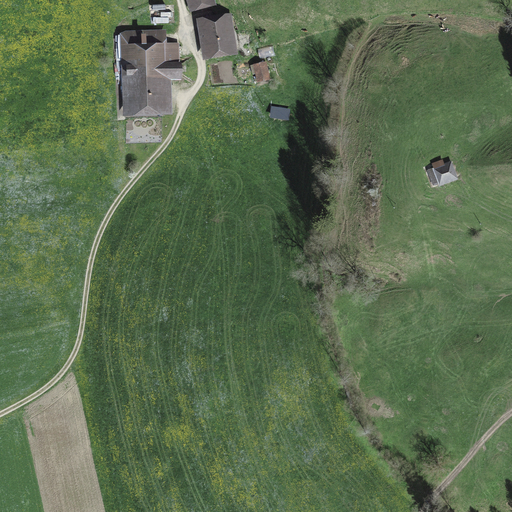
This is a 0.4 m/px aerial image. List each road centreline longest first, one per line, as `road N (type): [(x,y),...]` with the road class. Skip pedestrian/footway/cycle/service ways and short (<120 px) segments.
road 1 (track): [(179,0),(199,81),(168,141),(104,226),(71,364),(49,387),(0,414)]
road 2 (track): [(511,411),(421,511)]
